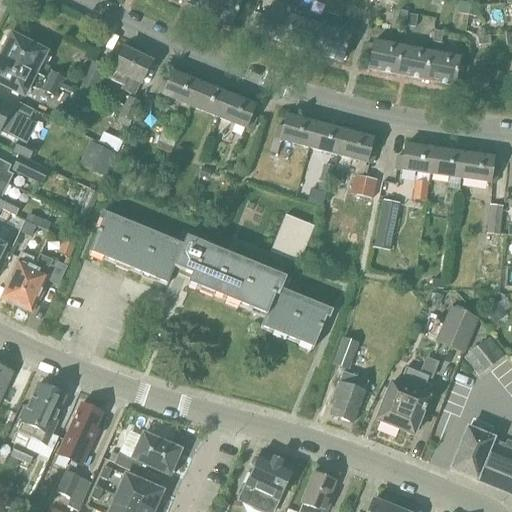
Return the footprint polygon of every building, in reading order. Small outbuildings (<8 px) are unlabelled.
[(210,0),(178,0),(177,2),(204,15),(210,0)] [(237,0),(210,0),(204,15),(230,27),(241,3),(242,2),(237,0)] [(457,14),(467,16),(469,5),(459,4),(457,14)] [(469,5),(467,16),(478,18),(480,7),(469,5)] [(285,46),(293,20),(266,11),(257,37),(285,46)] [(398,11),(397,20),(396,23),(405,25),(405,22),(407,13),(398,11)] [(321,29),(293,20),(285,46),(312,55),(321,29)] [(321,29),(312,55),(340,65),(349,38),(321,29)] [(434,32),(431,43),(440,45),(442,34),(434,32)] [(4,50),(0,58),(0,59),(58,89),(62,80),(51,75),(51,76),(46,74),(48,70),(39,65),(44,55),(10,38),(9,41),(6,39),(1,49),(4,50)] [(486,38),(477,39),(478,49),(488,48),(486,38)] [(396,77),(401,49),(372,44),(367,71),(396,77)] [(429,55),(401,49),(396,77),(424,82),(429,55)] [(122,51),(108,81),(123,88),(121,92),(132,98),(138,86),(140,87),(150,65),(122,51)] [(429,55),(424,82),(453,88),(458,60),(429,55)] [(53,98),(58,89),(0,59),(0,86),(22,98),(27,88),(36,92),(38,89),(40,91),(46,95),(53,98)] [(189,110),(199,86),(171,74),(167,85),(162,83),(157,95),(162,97),(161,98),(189,110)] [(474,77),(472,89),(486,90),(487,78),(474,77)] [(85,79),(77,96),(87,101),(96,84),(85,79)] [(189,110),(217,121),(227,97),(199,86),(189,110)] [(254,108),(227,97),(217,121),(245,132),(245,131),(250,133),(255,121),(250,119),(254,108)] [(127,100),(119,118),(130,124),(139,106),(127,100)] [(0,134),(6,138),(17,117),(8,113),(9,111),(10,109),(0,104),(0,134)] [(278,143),(308,151),(314,126),(285,118),(282,129),(277,128),(274,140),(279,142),(278,143)] [(171,119),(166,130),(177,135),(182,124),(171,119)] [(308,151),(336,158),(343,134),(314,126),(308,151)] [(121,143),(102,134),(97,145),(116,154),(121,143)] [(343,134),(336,158),(357,164),(349,196),(363,200),(370,202),(375,184),(367,182),(365,183),(361,182),(365,166),(365,165),(370,166),(374,154),(369,152),(371,142),(343,134)] [(18,142),(14,151),(30,158),(34,150),(18,142)] [(114,156),(89,144),(78,167),(103,179),(114,156)] [(400,173),(430,177),(433,152),(404,148),(402,159),(401,159),(397,158),(395,171),(400,172),(400,173)] [(430,177),(459,181),(463,156),(433,152),(430,177)] [(492,160),(463,156),(459,181),(488,185),(489,185),(490,184),(494,185),(496,172),(493,172),(491,171),(492,160)] [(17,158),(10,172),(40,187),(48,173),(17,158)] [(0,181),(8,185),(11,178),(6,176),(9,169),(0,164),(0,181)] [(332,170),(324,168),(319,184),(328,186),(332,170)] [(0,210),(15,218),(20,208),(1,199),(8,185),(0,181),(0,210)] [(417,185),(415,200),(424,202),(427,186),(417,185)] [(372,249),(389,253),(399,205),(382,202),(372,249)] [(489,208),(485,236),(497,237),(501,210),(489,208)] [(297,265),(311,229),(284,218),(269,254),(297,265)] [(186,286),(232,305),(263,318),(259,329),(312,351),(326,316),(275,295),(279,283),(202,252),(203,247),(184,239),(179,252),(102,220),(87,255),(166,287),(173,270),(190,277),(186,286)] [(56,255),(57,255),(68,260),(75,245),(63,240),(56,255)] [(2,300),(15,306),(36,263),(19,255),(17,259),(16,261),(15,263),(3,286),(6,288),(7,289),(2,300)] [(36,263),(15,306),(29,313),(31,308),(33,305),(34,302),(37,302),(48,281),(58,286),(65,270),(38,258),(36,263)] [(443,281),(432,280),(431,289),(442,290),(443,281)] [(496,304),(484,315),(491,323),(504,312),(497,305),(496,304)] [(434,346),(463,358),(478,323),(449,310),(434,346)] [(463,359),(477,377),(503,357),(489,339),(463,359)] [(341,340),(331,367),(347,373),(357,346),(341,340)] [(0,371),(0,402),(12,377),(0,371)] [(397,389),(390,386),(375,423),(412,438),(421,415),(422,415),(424,410),(423,410),(427,401),(420,398),(427,380),(404,371),(397,389)] [(342,387),(337,385),(331,402),(334,403),(329,417),(352,425),(363,395),(358,393),(362,384),(345,378),(342,387)] [(28,441),(50,394),(36,388),(26,411),(23,410),(19,421),(20,421),(19,424),(20,425),(16,435),(28,441)] [(50,394),(28,441),(44,449),(55,425),(53,424),(64,400),(50,394)] [(79,407),(65,436),(56,455),(80,466),(89,447),(90,448),(96,434),(93,433),(100,417),(79,407)] [(511,451),(490,443),(490,442),(466,432),(449,472),(475,483),(477,479),(478,476),(511,489),(511,492),(511,451)] [(118,455),(113,466),(136,476),(141,466),(168,478),(170,473),(174,475),(181,459),(177,457),(179,453),(169,448),(170,444),(154,437),(152,441),(142,436),(131,461),(118,455)] [(9,458),(18,462),(23,452),(14,447),(9,458)] [(32,456),(23,452),(18,462),(27,466),(32,456)] [(256,511),(272,511),(277,503),(292,471),(259,456),(258,458),(253,459),(249,466),(252,471),(244,488),(237,503),(256,511)] [(103,468),(99,479),(106,482),(111,471),(103,468)] [(64,475),(55,495),(69,501),(66,509),(72,511),(76,511),(88,488),(89,486),(64,475)] [(115,498),(147,511),(157,511),(162,502),(158,500),(161,494),(124,477),(115,498)] [(300,510),(299,511),(324,511),(325,511),(331,499),(328,497),(333,485),(313,477),(302,503),(300,510)] [(95,488),(89,499),(97,503),(102,492),(95,488)] [(0,505),(9,510),(15,497),(5,492),(0,501),(0,505)] [(147,511),(115,498),(108,511),(147,511)] [(390,511),(391,511),(386,509),(385,504),(377,501),(374,504),(372,504),(368,511),(390,511)]
